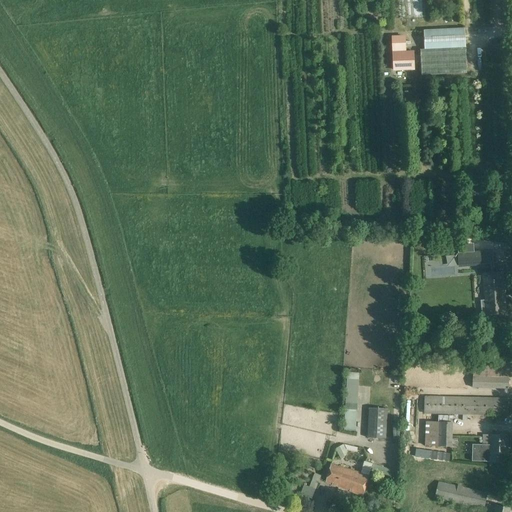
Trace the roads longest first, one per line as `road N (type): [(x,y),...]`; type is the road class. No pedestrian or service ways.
road 1 (unclassified): [(144,471),(74,200),(0,72)]
road 2 (unclassified): [(144,471),(0,422)]
road 3 (unclassified): [(284,511),(144,471)]
